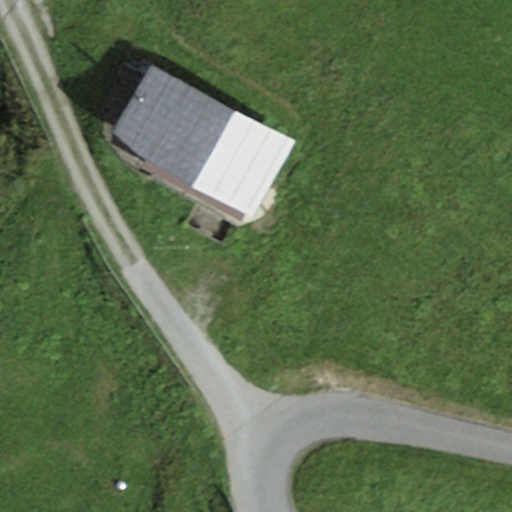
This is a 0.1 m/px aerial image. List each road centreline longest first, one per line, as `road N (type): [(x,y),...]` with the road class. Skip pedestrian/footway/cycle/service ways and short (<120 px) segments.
road 1 (track): [(6,0),(97,219),(257,436)]
road 2 (unclassified): [(263,511),(257,436),(280,421),(353,413),(511,447)]
